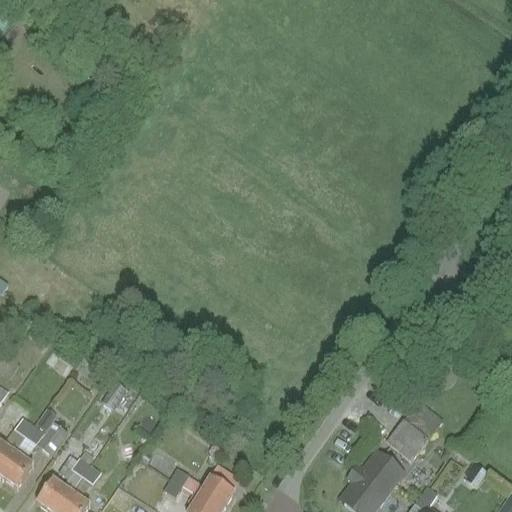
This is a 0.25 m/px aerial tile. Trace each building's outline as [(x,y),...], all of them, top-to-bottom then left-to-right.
[(0,409),(9,396),(0,389),(0,409)] [(49,414),(37,432),(2,480),(20,493),(36,470),(28,465),(31,460),(30,459),(37,450),(51,460),(68,437),(54,427),(58,421),(49,414)] [(413,466),(438,434),(412,415),(388,446),(413,466)] [(0,479),(2,480),(37,432),(23,422),(14,434),(25,442),(19,451),(11,445),(7,450),(0,445),(0,479)] [(351,511),(386,511),(412,480),(380,455),(365,475),(362,473),(354,485),(355,488),(347,499),(352,503),(348,509),(351,511)] [(56,485),(40,508),(46,511),(65,511),(98,466),(95,465),(91,470),(80,462),(71,475),(82,482),(75,491),(70,488),(67,492),(56,485)] [(98,466),(65,511),(92,511),(94,510),(83,503),(86,499),(85,498),(91,488),(93,490),(106,472),(98,466)] [(487,477),(473,467),(466,478),(468,480),(466,484),(477,492),(487,477)] [(198,490),(194,497),(218,511),(225,511),(235,497),(210,481),(203,493),(198,490)] [(184,491),(171,482),(163,494),(187,510),(189,507),(193,509),(191,511),(218,511),(194,497),(193,498),(183,492),(184,491)] [(423,511),(433,511),(442,499),(432,492),(419,509),(423,511)] [(505,511),(511,511),(511,497),(502,510),(505,511)]
